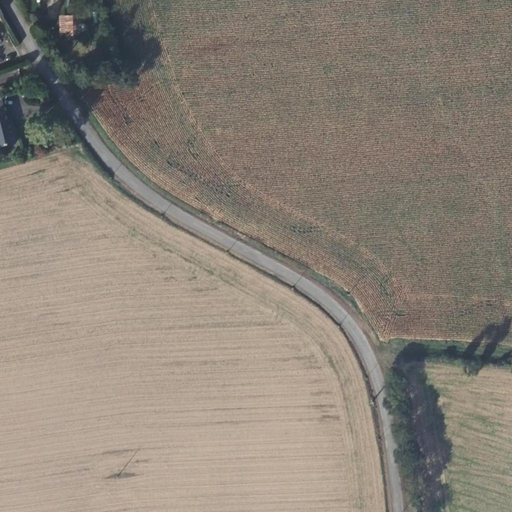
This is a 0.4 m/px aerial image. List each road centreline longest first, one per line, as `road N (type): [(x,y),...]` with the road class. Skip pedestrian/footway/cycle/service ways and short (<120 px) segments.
road 1 (unclassified): [(4,0),(93,143),(132,183),(301,282),(359,337),(378,380),(399,511)]
road 2 (track): [(359,337),(511,343)]
